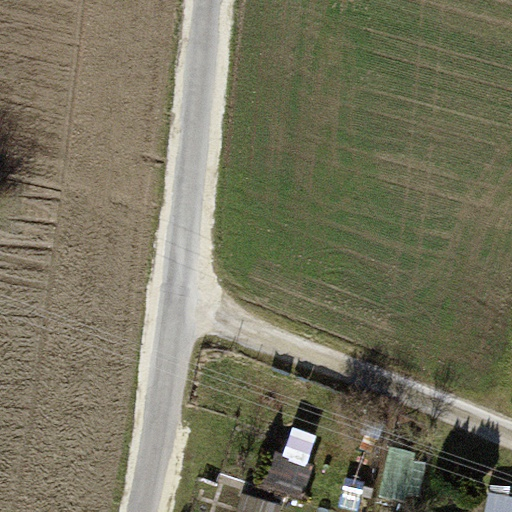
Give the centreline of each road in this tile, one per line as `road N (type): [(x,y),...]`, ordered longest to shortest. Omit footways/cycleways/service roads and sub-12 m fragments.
road 1 (unclassified): [(147,511),(218,0)]
road 2 (track): [(511,439),(179,302)]
